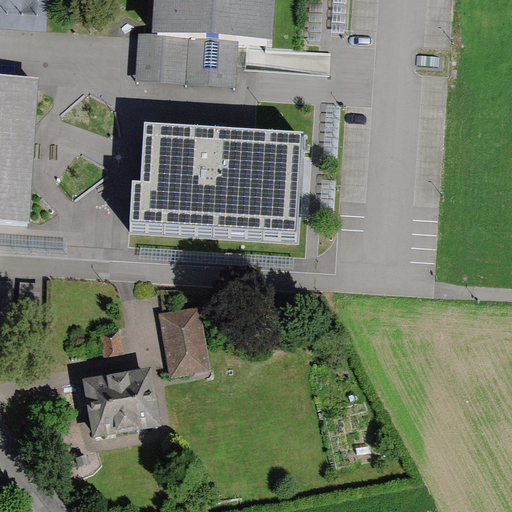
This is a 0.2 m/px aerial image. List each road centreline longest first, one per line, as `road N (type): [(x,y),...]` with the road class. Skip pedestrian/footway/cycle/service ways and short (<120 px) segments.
road 1 (residential): [(0,266),(379,290)]
road 2 (residential): [(379,290),(400,0)]
road 3 (unknown): [(395,69),(362,83),(252,91)]
